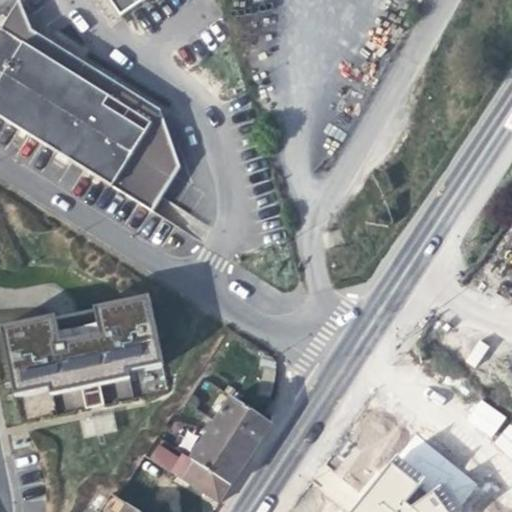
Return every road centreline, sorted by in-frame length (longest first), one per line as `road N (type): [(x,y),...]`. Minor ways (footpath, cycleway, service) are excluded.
road 1 (residential): [(353,349),(312,325),(272,331),(0,163)]
road 2 (secondary): [(353,349),(511,108)]
road 3 (unknown): [(308,229),(235,0)]
road 4 (secondary): [(247,511),(353,349)]
